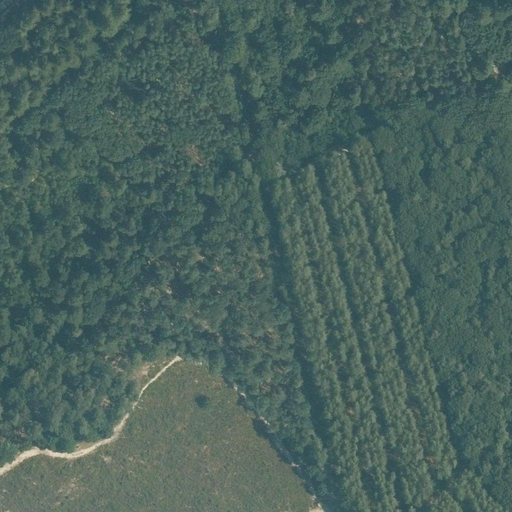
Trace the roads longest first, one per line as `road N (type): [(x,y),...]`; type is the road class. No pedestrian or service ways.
road 1 (unknown): [(511,62),(158,256),(0,402)]
road 2 (track): [(343,511),(262,187)]
road 3 (track): [(0,129),(134,0)]
